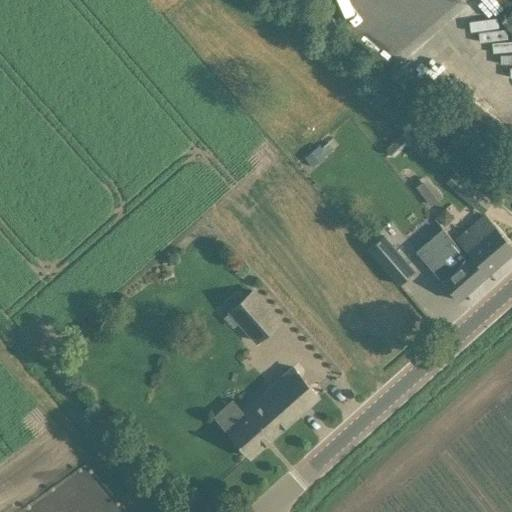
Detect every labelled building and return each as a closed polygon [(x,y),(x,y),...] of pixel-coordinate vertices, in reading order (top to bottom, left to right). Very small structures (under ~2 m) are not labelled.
[(511,35),(511,10),(500,22),(511,35)] [(497,153),(511,134),(511,133),(460,94),(445,113),(497,153)] [(402,133),(386,148),(393,155),(409,140),(402,133)] [(420,155),(426,147),(416,139),(410,147),(420,155)] [(335,148),(329,141),(322,146),(320,145),(306,156),(313,165),(335,148)] [(417,186),(431,206),(444,196),(436,184),(435,186),(428,177),(417,186)] [(463,179),(462,180),(456,187),(454,190),(470,203),(479,193),(463,179)] [(446,207),(436,215),(445,225),(451,220),(451,212),(446,207)] [(488,216),(459,242),(472,256),(469,259),(485,276),(511,252),(511,243),(503,234),(488,216)] [(443,228),(417,251),(421,256),(443,282),(445,284),(458,300),(475,285),(478,282),(485,276),(469,259),(443,228)] [(406,259),(390,240),(386,235),(384,234),(367,248),(392,277),(399,285),(404,280),(416,271),(406,259)] [(244,296),(228,310),(230,313),(239,323),(257,343),(276,326),(283,320),(254,287),(244,296)] [(294,366),(243,409),(248,415),(229,432),(237,441),(251,456),(319,395),(306,380),(294,366)]
